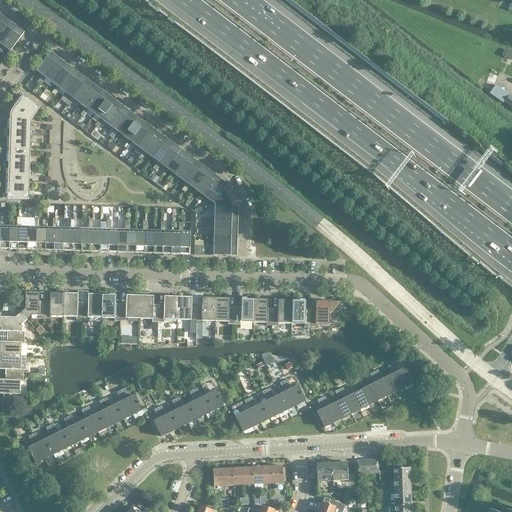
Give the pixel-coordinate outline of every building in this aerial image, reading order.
[(0,34),(10,22),(2,16),(0,19),(0,34)] [(3,46),(17,27),(10,22),(0,34),(0,44),(1,45),(3,46)] [(0,49),(2,51),(4,47),(10,52),(24,33),(17,27),(3,46),(1,45),(0,46),(0,49)] [(511,53),(505,51),(503,56),(511,59),(511,53)] [(44,77),(58,58),(50,53),(36,71),(42,76),(44,77)] [(51,83),(65,64),(58,58),(44,77),(42,76),(40,79),(43,82),(46,78),(51,83)] [(58,88),(72,69),(65,64),(51,83),(57,87),(58,88)] [(57,93),(60,89),(66,93),(80,74),(72,69),(58,88),(57,87),(54,90),(57,93)] [(73,99),(87,80),(80,74),(66,93),(71,97),(73,99)] [(72,103),(74,100),(80,104),(94,85),(87,80),(73,99),(71,97),(69,101),(72,103)] [(87,109),(101,91),(94,85),(80,104),(85,108),(87,109)] [(94,115),(109,96),(101,91),(87,109),(85,108),(83,112),(86,114),(89,111),(94,115)] [(31,120),(40,109),(23,96),(20,99),(18,98),(12,106),(14,107),(11,111),(10,116),(10,120),(7,120),(7,130),(9,130),(9,134),(31,135),(31,120)] [(102,120),(116,101),(109,96),(94,115),(100,119),(102,120)] [(109,126),(123,107),(116,101),(102,120),(100,119),(98,122),(101,125),(103,122),(109,126)] [(116,131),(130,112),(123,107),(109,126),(115,130),(116,131)] [(123,137),(138,118),(130,112),(116,131),(115,130),(112,133),(115,136),(118,132),(123,137)] [(131,142),(145,123),(138,118),(123,137),(129,141),(131,142)] [(130,146),(132,143),(138,147),(152,128),(145,123),(131,142),(129,141),(126,144),(130,146)] [(145,153),(159,134),(152,128),(138,147),(143,151),(145,153)] [(30,167),(30,148),(31,135),(9,134),(9,138),(7,138),(6,163),(8,163),(8,167),(30,167)] [(144,157),(147,154),(152,158),(166,139),(159,134),(145,153),(143,151),(141,155),(144,157)] [(160,164),(174,145),(166,139),(152,158),(158,162),(160,164)] [(159,168),(161,165),(167,169),(181,150),(174,145),(160,164),(158,162),(155,166),(159,168)] [(174,174),(188,155),(181,150),(167,169),(172,173),(174,174)] [(173,179),(176,176),(181,180),(195,161),(188,155),(174,174),(172,173),(170,176),(173,179)] [(188,185),(203,166),(195,161),(181,180),(187,184),(188,185)] [(188,190),(190,186),(196,190),(210,172),(203,166),(188,185),(187,184),(184,187),(188,190)] [(29,200),(29,181),(30,167),(8,167),(8,170),(6,170),(5,195),(7,195),(7,199),(29,200)] [(203,196),(217,177),(210,172),(196,190),(201,195),(199,198),(202,200),(204,197),(203,196)] [(203,196),(204,197),(215,205),(228,198),(225,191),(221,188),(225,183),(217,177),(203,196)] [(232,210),(232,206),(228,198),(215,205),(214,219),(238,220),(238,211),(232,210)] [(237,229),(238,220),(214,219),(214,226),(214,228),(237,229)] [(21,226),(21,222),(17,222),(17,226),(10,226),(9,250),(18,250),(19,226),(21,226)] [(39,227),(39,223),(35,223),(35,227),(28,227),(27,250),(36,251),(37,227),(39,227)] [(57,228),(57,223),(53,223),(53,227),(46,227),(45,251),(54,251),(55,228),(57,228)] [(75,228),(75,224),(71,224),(71,228),(64,228),(63,251),(72,252),(73,228),(75,228)] [(93,229),(93,225),(89,224),(89,229),(82,228),(81,252),(90,252),(91,229),(93,229)] [(111,229),(111,225),(107,225),(107,229),(100,229),(99,253),(108,253),(109,229),(111,229)] [(0,249),(9,250),(10,226),(0,226),(0,236),(0,249)] [(27,250),(28,227),(21,226),(19,226),(18,250),(27,250)] [(129,230),(129,226),(125,226),(125,230),(118,229),(117,253),(126,253),(127,230),(129,230)] [(147,230),(147,226),(143,226),(143,230),(136,230),(135,254),(144,254),(145,230),(147,230)] [(214,228),(214,226),(210,226),(210,230),(214,231),(214,238),(237,238),(237,229),(214,228)] [(46,227),(39,227),(37,227),(36,251),(45,251),(46,227)] [(165,231),(165,227),(161,227),(161,231),(154,231),(153,254),(162,254),(163,231),(165,231)] [(183,232),(183,227),(179,227),(179,231),(172,231),(171,255),(180,255),(181,231),(183,232)] [(64,228),(57,228),(55,228),(54,251),(63,251),(64,228)] [(81,252),(82,228),(75,228),(73,228),(72,252),(81,252)] [(100,229),(93,229),(91,229),(90,252),(99,253),(100,229)] [(118,229),(111,229),(109,229),(108,253),(117,253),(118,229)] [(135,254),(136,230),(129,230),(127,230),(126,253),(135,254)] [(154,231),(147,230),(145,230),(144,254),(153,254),(154,231)] [(171,255),(172,231),(165,231),(163,231),(162,254),(171,255)] [(190,232),(183,232),(181,231),(180,255),(190,255),(190,232)] [(237,247),(237,238),(214,238),(213,244),(209,244),(209,248),(213,249),(213,246),(237,247)] [(213,246),(213,249),(213,256),(237,257),(237,247),(213,246)] [(44,319),(45,302),(40,301),(40,293),(37,293),(37,294),(26,293),(25,309),(20,314),(27,320),(32,316),(38,316),(38,319),(44,319)] [(63,317),(64,294),(53,294),(50,293),(50,302),(45,302),(44,319),(50,320),(50,317),(63,317)] [(82,321),(83,303),(78,303),(78,294),(75,294),(75,295),(64,294),(63,317),(76,317),(76,320),(82,321)] [(101,318),(102,295),(91,295),(88,295),(88,303),(83,303),(82,321),(88,321),(88,318),(101,318)] [(120,322),(121,304),(116,304),(116,295),(113,295),(113,296),(102,295),(101,318),(114,318),(114,321),(120,322)] [(139,319),(140,297),(129,296),(126,296),(126,304),(121,304),(120,322),(126,322),(126,319),(139,319)] [(158,323),(159,305),(153,305),(154,297),(151,297),(140,297),(139,319),(152,320),(152,323),(158,323)] [(177,320),(178,298),(167,297),(164,297),(164,305),(159,305),(158,323),(164,323),(164,320),(177,320)] [(196,324),(197,306),(191,306),(192,298),(189,298),(178,298),(177,320),(190,321),(190,324),(196,324)] [(215,322),(216,299),(205,299),(205,298),(202,298),(202,306),(197,306),(196,324),(202,324),(202,321),(215,322)] [(234,325),(235,307),(229,307),(230,299),(227,299),(216,299),(215,322),(228,322),(228,325),(234,325)] [(253,323),(254,300),(243,300),(243,299),(240,299),(240,308),(235,307),(234,325),(240,325),(240,322),(253,323)] [(272,326),(273,308),(267,308),(268,300),(265,300),(254,300),(253,323),(266,323),(266,326),(272,326)] [(291,324),(292,301),(281,301),(281,300),(278,300),(278,309),(273,308),(272,326),(278,326),(278,323),(291,324)] [(310,327),(311,310),(305,309),(306,301),(303,301),(303,302),(292,301),(291,324),(304,324),(304,327),(310,327)] [(330,315),(340,303),(319,302),(316,302),(316,310),(311,310),(310,327),(316,328),(316,325),(329,325),(330,315)] [(22,332),(22,325),(27,320),(20,314),(16,318),(0,317),(0,331),(7,332),(7,337),(25,338),(25,332),(22,332)] [(0,356),(21,357),(21,344),(24,344),(25,338),(7,337),(7,342),(0,342),(0,356)] [(21,370),(21,357),(0,356),(0,369),(6,370),(6,375),(23,376),(24,370),(21,370)] [(413,383),(405,369),(401,371),(399,367),(399,368),(396,362),(392,364),(397,373),(404,388),(413,383)] [(404,388),(397,373),(392,364),(388,365),(391,371),(391,372),(392,375),(388,377),(395,392),(404,388)] [(395,392),(388,377),(383,380),(381,376),(378,371),(374,372),(379,382),(386,397),(395,392)] [(386,397),(379,382),(374,372),(370,374),(373,380),(373,381),(374,384),(370,386),(377,401),(386,397)] [(0,394),(20,395),(20,382),(23,382),(23,376),(6,375),(6,380),(0,380),(0,394)] [(377,401),(370,386),(365,389),(364,385),(363,385),(360,379),(356,381),(361,391),(368,406),(377,401)] [(305,402),(298,387),(293,389),(291,385),(291,386),(288,380),(284,382),(289,391),(296,406),(305,402)] [(368,406),(361,391),(356,381),(353,383),(356,389),(355,389),(357,393),(352,395),(360,410),(368,406)] [(296,406),(289,391),(284,382),(280,383),(283,389),(285,393),(280,395),(287,410),(296,406)] [(223,406),(216,391),(211,394),(209,390),(206,384),(202,386),(207,396),(214,411),(223,406)] [(287,410),(280,395),(275,398),(274,394),(273,394),(270,388),(266,390),(271,400),(278,415),(287,410)] [(214,411),(207,396),(202,398),(200,395),(197,389),(193,391),(198,400),(206,415),(214,411)] [(278,415),(271,400),(266,390),(262,392),(265,398),(267,402),(262,404),(269,419),(278,415)] [(206,415),(198,400),(193,391),(190,392),(193,399),(192,399),(194,402),(189,405),(197,419),(206,415)] [(360,410),(352,395),(343,400),(351,415),(360,410)] [(142,411),(135,396),(126,400),(133,415),(142,411)] [(269,419),(262,404),(257,407),(255,403),(252,397),(248,399),(251,405),(253,409),(260,424),(269,419)] [(197,419),(189,405),(185,407),(183,403),(182,404),(179,398),(176,399),(180,409),(188,424),(197,419)] [(188,424),(180,409),(176,399),(172,401),(175,407),(176,411),(171,413),(179,428),(188,424)] [(133,415),(126,400),(117,405),(124,420),(133,415)] [(351,415),(343,400),(334,404),(342,419),(351,415)] [(342,419),(334,404),(326,409),(333,423),(342,419)] [(124,420),(117,405),(108,409),(115,424),(124,420)] [(163,418),(161,414),(158,408),(154,410),(157,416),(156,416),(158,420),(154,422),(161,437),(170,433),(163,418)] [(115,424),(108,409),(99,414),(106,428),(115,424)] [(260,424),(253,409),(244,413),(252,428),(260,424)] [(333,423),(326,409),(317,413),(324,428),(333,423)] [(179,428),(171,413),(163,418),(170,433),(179,428)] [(252,428),(244,413),(235,417),(243,432),(252,428)] [(106,428),(99,414),(90,418),(98,433),(106,428)] [(98,433),(90,418),(81,422),(89,437),(98,433)] [(89,437),(81,422),(72,427),(80,442),(89,437)] [(55,436),(53,432),(50,426),(46,428),(49,434),(50,438),(46,440),(53,455),(62,451),(55,436)] [(80,442),(72,427),(64,431),(71,446),(80,442)] [(71,446),(64,431),(55,436),(62,451),(71,446)] [(53,455),(46,440),(37,445),(44,459),(53,455)] [(44,459),(37,445),(28,449),(35,464),(44,459)] [(378,471),(378,461),(378,459),(377,459),(377,460),(357,462),(357,461),(356,461),(356,475),(378,473),(378,471)] [(333,484),(332,464),(332,462),(315,463),(315,474),(317,474),(318,495),(326,494),(325,484),(333,484)] [(348,489),(347,464),(348,464),(347,462),(332,462),(332,464),(333,484),(337,484),(337,490),(348,489)] [(273,484),(272,467),(262,468),(263,484),(273,484)] [(283,483),(282,467),(272,467),(273,484),(283,483)] [(253,485),(253,468),(243,469),(244,485),(253,485)] [(263,484),(262,468),(253,468),(253,485),(263,484)] [(410,481),(409,469),(407,469),(407,468),(403,468),(403,469),(393,469),(394,480),(394,482),(410,481)] [(234,486),(233,469),(223,470),(224,486),(234,486)] [(244,485),(243,469),(233,469),(234,486),(244,485)] [(224,486),(223,470),(213,470),(214,487),(224,486)] [(386,478),(386,471),(378,471),(378,473),(379,473),(380,482),(387,482),(386,478)] [(410,494),(410,481),(394,482),(394,493),(394,494),(410,494)] [(355,504),(354,490),(345,490),(345,504),(355,504)] [(411,506),(410,494),(394,494),(394,502),(383,502),(383,507),(395,507),(411,506)] [(366,497),(357,497),(358,507),(367,507),(366,497)] [(342,511),(345,505),(325,498),(323,503),(335,507),(333,511),(342,511)] [(333,511),(335,507),(323,503),(319,511),(333,511)]
